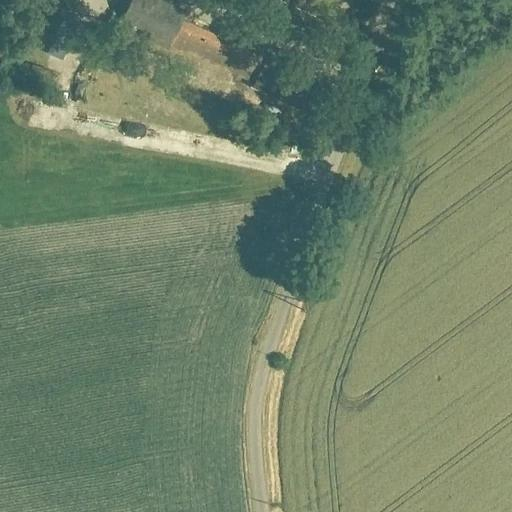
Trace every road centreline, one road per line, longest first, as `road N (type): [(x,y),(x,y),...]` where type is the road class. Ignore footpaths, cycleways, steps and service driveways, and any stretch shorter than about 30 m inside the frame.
road 1 (track): [(396,0),(257,408),(264,511)]
road 2 (track): [(373,65),(216,0)]
